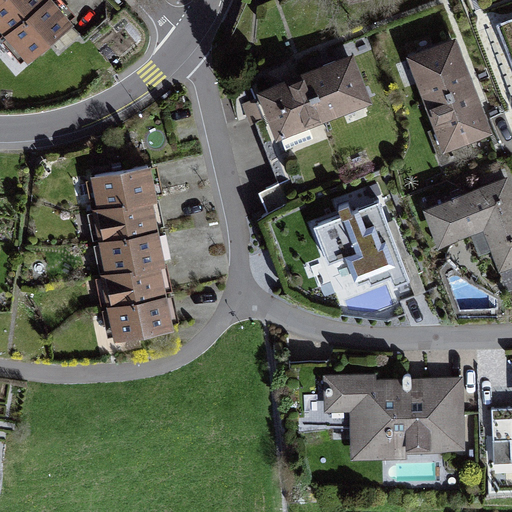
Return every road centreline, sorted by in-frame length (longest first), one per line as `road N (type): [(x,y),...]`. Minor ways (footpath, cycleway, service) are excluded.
road 1 (residential): [(189,38),(209,99),(247,304)]
road 2 (residential): [(247,304),(196,353),(114,373),(0,365)]
road 3 (residential): [(247,304),(370,340),(511,336)]
road 4 (residential): [(0,126),(86,115),(156,75),(189,38)]
